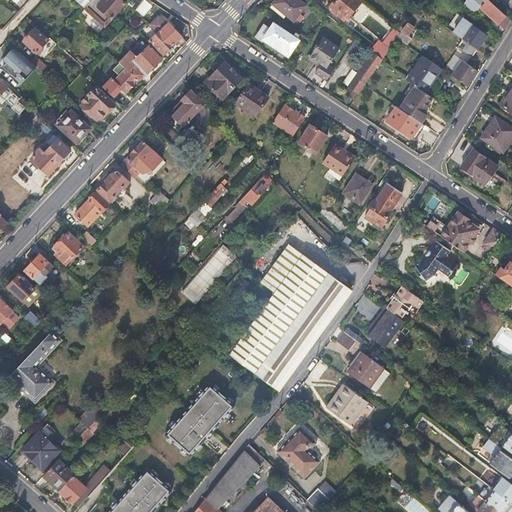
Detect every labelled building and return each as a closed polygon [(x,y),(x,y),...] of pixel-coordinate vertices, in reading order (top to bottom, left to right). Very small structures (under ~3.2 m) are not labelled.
[(91,0),(91,1),(84,9),(104,26),(125,3),(121,0),(91,0)] [(144,0),(138,11),(143,16),(152,6),(144,0)] [(298,0),(275,0),(273,3),(294,20),(305,5),(298,0)] [(360,0),(333,0),(330,6),(337,11),(339,10),(349,18),(355,11),(353,9),(360,0)] [(464,0),(463,2),(473,12),(481,3),(482,4),(480,7),(499,25),(506,16),(488,0),(464,0)] [(408,20),(414,24),(420,16),(423,18),(427,12),(418,5),(410,18),(408,20)] [(405,14),(397,26),(402,30),(408,20),(410,18),(405,14)] [(499,25),(505,30),(511,20),(506,16),(499,25)] [(149,41),(163,55),(182,37),(169,24),(169,23),(158,17),(150,25),(157,33),(149,41)] [(455,32),(462,38),(477,49),(487,36),(473,25),(475,23),(467,17),(455,32)] [(408,20),(402,30),(408,33),(414,24),(408,20)] [(264,39),(270,29),(264,24),(255,37),(264,43),(266,40),(264,39)] [(274,24),(270,29),(264,39),(266,40),(288,55),(298,40),(274,24)] [(34,28),(22,41),(38,55),(44,48),(42,46),(48,40),(34,28)] [(362,41),(355,35),(345,51),(352,55),(362,41)] [(315,72),(326,80),(333,69),(328,65),(339,49),(323,38),(310,56),(317,61),(316,63),(319,65),(315,72)] [(471,56),(477,49),(462,38),(456,45),(471,56)] [(371,49),(373,50),(383,58),(389,48),(379,39),(371,49)] [(131,51),(119,62),(126,69),(138,80),(139,81),(162,59),(149,46),(137,57),(131,51)] [(17,77),(28,64),(13,50),(2,63),(17,77)] [(347,85),(359,93),(364,84),(380,61),(383,58),(373,50),(347,85)] [(425,92),(440,68),(422,55),(406,79),(415,85),(425,92)] [(35,56),(30,62),(42,73),(47,66),(35,56)] [(476,70),(461,60),(451,75),(466,86),(476,70)] [(226,62),(206,81),(223,98),(242,78),(226,62)] [(138,80),(126,69),(114,81),(111,79),(104,86),(114,96),(121,89),(126,93),(138,80)] [(249,84),(236,103),(255,116),(268,97),(249,84)] [(422,112),(432,97),(425,92),(415,85),(399,108),(421,123),(427,115),(422,112)] [(85,102),(81,106),(95,118),(98,115),(102,118),(115,104),(96,87),(83,101),(85,102)] [(510,91),(501,104),(511,111),(511,90),(511,91),(510,91)] [(215,116),(191,91),(170,113),(174,116),(168,122),(178,131),(193,116),(204,127),(215,116)] [(285,104),(273,121),(294,135),(305,117),(285,104)] [(415,140),(425,126),(421,123),(399,108),(396,106),(387,120),(415,140)] [(71,112),(58,126),(76,141),(83,134),(83,135),(89,128),(71,112)] [(28,127),(35,120),(31,117),(25,124),(28,127)] [(511,127),(495,117),(481,138),(504,152),(511,138),(511,127)] [(310,125),(298,142),(315,153),(326,136),(310,125)] [(40,150),(31,159),(42,168),(41,169),(46,174),(47,173),(48,174),(50,172),(51,173),(56,168),(55,166),(62,159),(63,161),(68,156),(67,154),(70,151),(54,136),(47,142),(52,146),(44,153),(40,150)] [(142,141),(120,165),(135,178),(140,172),(142,174),(148,167),(141,160),(143,159),(147,162),(153,155),(149,152),(151,150),(142,141)] [(324,163),(343,176),(354,158),(347,152),(345,155),(334,148),(324,163)] [(498,166),(473,150),(462,167),(487,183),(498,166)] [(131,184),(116,170),(97,189),(113,204),(118,199),(117,197),(124,189),(126,190),(131,184)] [(356,174),(343,193),(360,205),(372,185),(356,174)] [(272,182),(265,175),(258,183),(265,190),(272,182)] [(205,216),(210,211),(209,210),(227,190),(223,187),(227,183),(224,180),(197,208),(205,216)] [(265,190),(258,183),(235,207),(238,210),(239,211),(244,206),(243,205),(246,201),(252,205),(265,190)] [(403,193),(388,183),(365,218),(374,225),(375,223),(382,227),(393,211),(392,210),(403,193)] [(148,200),(161,212),(170,202),(158,190),(148,200)] [(108,204),(96,193),(95,194),(93,192),(87,199),(88,200),(74,215),(87,227),(108,204)] [(326,207),(320,212),(340,230),(346,225),(326,207)] [(196,225),(205,216),(197,208),(188,218),(196,225)] [(442,237),(463,251),(478,229),(467,221),(467,220),(458,213),(445,232),(442,237)] [(429,222),(426,226),(442,237),(445,232),(429,222)] [(490,252),(502,235),(493,229),(484,242),(485,243),(483,247),(490,252)] [(67,232),(52,248),(59,254),(57,257),(65,264),(82,246),(67,232)] [(86,232),(80,238),(89,246),(95,241),(86,232)] [(450,250),(437,241),(423,260),(416,266),(422,275),(420,277),(424,280),(426,280),(427,281),(435,276),(434,273),(438,269),(448,276),(457,264),(446,257),(450,250)] [(222,245),(181,292),(196,304),(236,256),(222,245)] [(276,292),(302,256),(288,245),(262,282),(264,282),(276,292)] [(39,254),(24,270),(37,282),(51,266),(39,254)] [(279,390),(279,391),(351,291),(302,256),(276,292),(231,355),(279,390)] [(496,274),(509,284),(511,285),(511,262),(507,259),(496,274)] [(255,264),(249,272),(254,275),(260,268),(255,264)] [(34,289),(19,275),(7,287),(22,301),(34,289)] [(69,290),(79,300),(86,292),(76,283),(69,290)] [(387,308),(401,317),(410,303),(417,307),(422,300),(400,284),(385,306),(387,308)] [(344,332),(361,344),(387,308),(385,306),(366,293),(340,329),(344,332)] [(0,299),(0,323),(0,324),(13,311),(0,299)] [(24,319),(33,327),(40,321),(31,313),(24,319)] [(59,340),(50,332),(9,377),(35,401),(52,382),(34,366),(59,340)] [(359,349),(362,345),(361,344),(344,332),(338,341),(349,349),(353,345),(359,349)] [(3,335),(0,338),(7,345),(11,341),(3,335)] [(384,368),(362,352),(348,372),(370,388),(384,368)] [(87,356),(77,367),(84,373),(88,369),(90,370),(96,364),(87,356)] [(317,377),(326,365),(320,360),(311,372),(317,377)] [(369,401),(345,383),(328,408),(351,425),(369,401)] [(164,435),(190,458),(235,407),(210,384),(164,435)] [(430,396),(417,387),(413,394),(425,404),(430,396)] [(96,402),(79,421),(82,423),(87,428),(105,409),(96,402)] [(472,434),(476,429),(459,417),(456,422),(472,434)] [(87,428),(82,423),(73,433),(78,438),(87,428)] [(46,426),(23,451),(42,469),(60,450),(47,438),(52,432),(46,426)] [(318,441),(315,439),(301,426),(277,451),(305,478),(322,461),(310,450),(318,441)] [(78,438),(75,441),(81,446),(93,433),(87,428),(78,438)] [(495,443),(501,448),(502,446),(511,452),(511,432),(503,443),(498,440),(495,443)] [(117,448),(126,455),(132,448),(124,441),(117,448)] [(511,458),(499,450),(501,448),(495,443),(494,443),(491,447),(497,451),(489,463),(509,478),(511,473),(511,458)] [(194,511),(220,511),(218,509),(266,460),(249,444),(194,511)] [(43,476),(59,491),(74,475),(75,474),(59,459),(43,476)] [(470,472),(457,463),(454,467),(466,476),(470,472)] [(59,491),(79,509),(111,472),(105,466),(85,486),(74,475),(59,491)] [(108,511),(153,511),(171,492),(147,469),(125,493),(108,511)] [(489,487),(510,503),(511,499),(511,496),(505,491),(510,486),(493,474),(486,484),(489,487)] [(395,494),(401,487),(394,480),(387,487),(395,494)] [(486,501),(499,511),(503,511),(507,508),(509,509),(511,506),(511,504),(510,503),(489,487),(486,490),(491,495),(486,501)] [(320,511),(331,500),(319,489),(308,500),(320,511)] [(468,511),(447,494),(437,505),(440,507),(438,510),(440,511),(468,511)] [(280,511),(266,499),(253,511),(280,511)] [(477,511),(499,511),(486,501),(477,511)]
